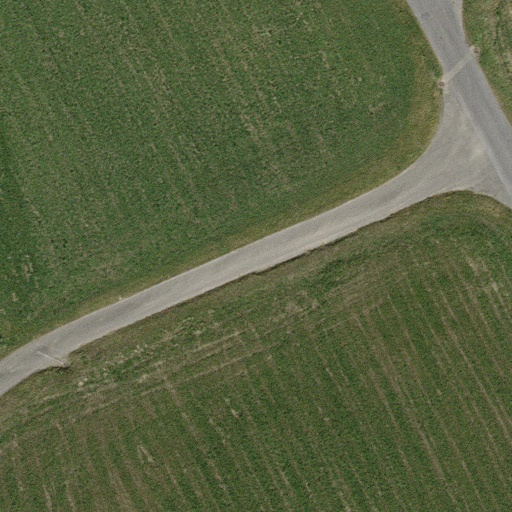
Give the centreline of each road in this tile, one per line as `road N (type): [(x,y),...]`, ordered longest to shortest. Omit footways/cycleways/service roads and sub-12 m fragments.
road 1 (track): [(0,381),(67,339),(503,151)]
road 2 (unclassified): [(511,165),(433,0)]
